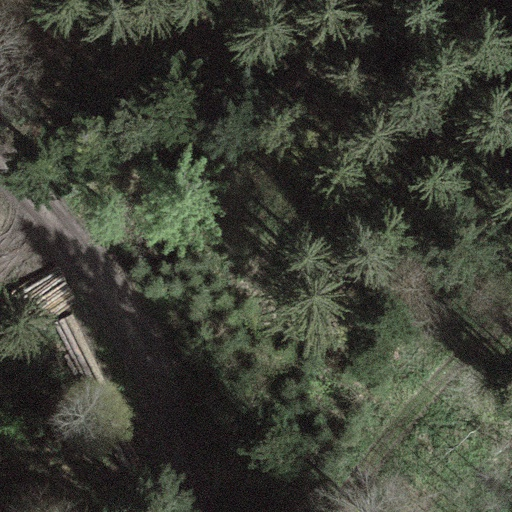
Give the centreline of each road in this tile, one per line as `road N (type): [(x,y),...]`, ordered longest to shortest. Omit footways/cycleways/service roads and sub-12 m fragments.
road 1 (track): [(217,511),(141,345),(76,245),(0,153)]
road 2 (track): [(511,321),(365,425),(295,511)]
